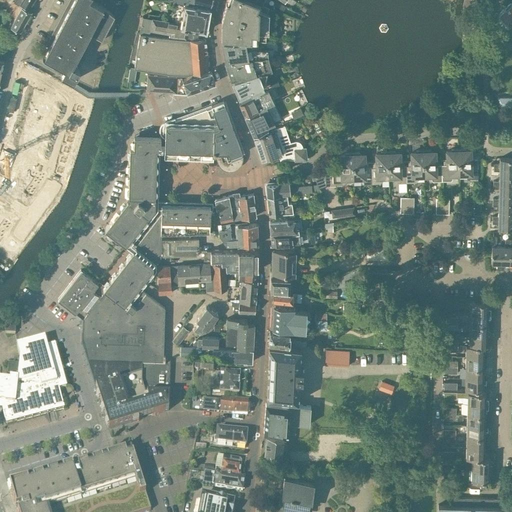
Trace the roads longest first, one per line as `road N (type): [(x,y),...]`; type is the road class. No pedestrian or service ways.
road 1 (residential): [(93,418),(63,330),(34,297),(91,227),(127,127),(226,88)]
road 2 (residential): [(226,88),(260,191),(265,251),(255,425)]
road 3 (residential): [(511,451),(504,440),(506,310)]
road 4 (residential): [(417,230),(406,230),(404,279),(480,281)]
road 5 (residential): [(0,478),(99,448),(93,418)]
road 6 (residential): [(0,118),(42,0)]
